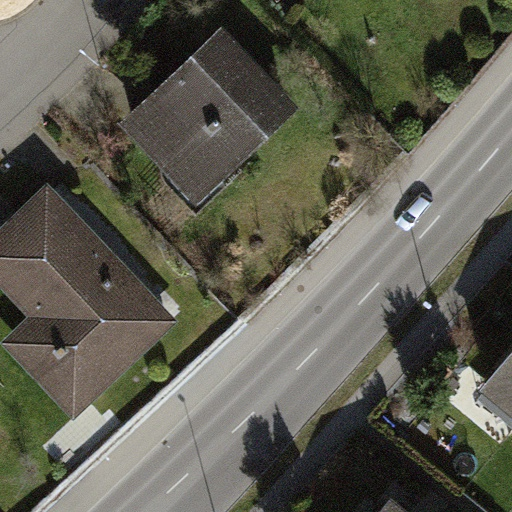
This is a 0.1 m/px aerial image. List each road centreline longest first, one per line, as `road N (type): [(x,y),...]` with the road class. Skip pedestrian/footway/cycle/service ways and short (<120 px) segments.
road 1 (tertiary): [(144,511),(252,411),(511,129)]
road 2 (residential): [(93,0),(0,88)]
